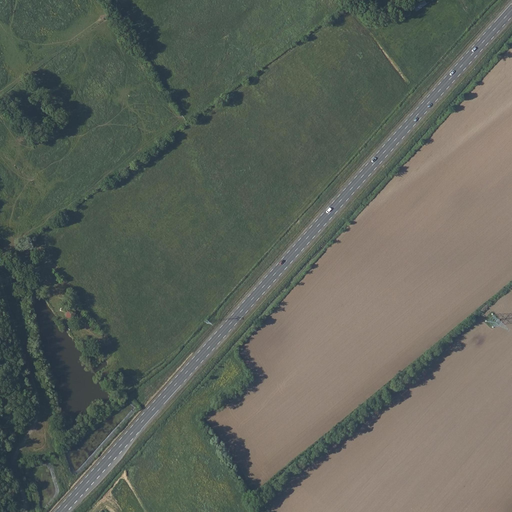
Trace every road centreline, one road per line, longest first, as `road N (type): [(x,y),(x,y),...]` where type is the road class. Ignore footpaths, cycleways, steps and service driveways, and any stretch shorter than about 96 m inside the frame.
road 1 (secondary): [(60,511),(511,9)]
road 2 (track): [(24,511),(13,459),(38,405),(0,281)]
